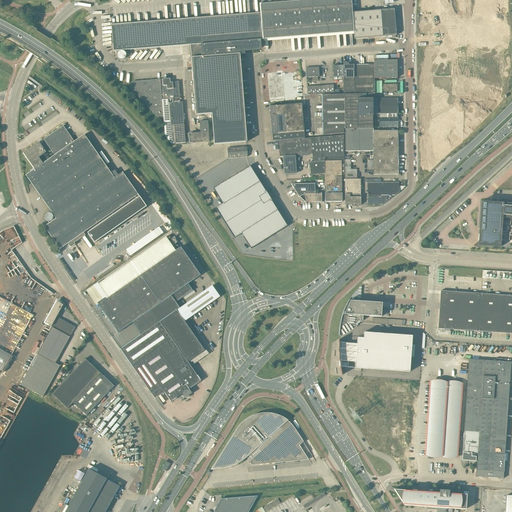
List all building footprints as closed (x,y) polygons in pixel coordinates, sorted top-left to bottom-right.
[(156,48),(199,45),(205,44),(239,42),(261,40),(261,39),(299,36),(358,32),(359,38),(392,36),(392,38),(396,38),(395,35),(396,35),(394,9),(352,12),(351,0),(309,0),(261,4),(111,16),(114,51),(156,48)] [(207,76),(241,73),(240,54),(244,54),(244,51),(258,50),(260,50),(260,49),(261,48),(261,47),(261,40),(239,42),(205,44),(199,45),(190,45),(191,58),(206,57),(206,58),(206,59),(200,59),(199,61),(200,64),(201,65),(206,65),(207,68),(207,69),(207,76)] [(245,125),(241,73),(207,76),(207,69),(207,68),(206,65),(201,65),(200,64),(199,61),(200,59),(206,59),(206,58),(206,57),(191,58),(196,115),(210,114),(213,144),(246,142),(245,125)] [(374,61),(374,65),(354,65),(354,94),(361,94),(374,94),(374,78),(397,78),(397,60),(374,61)] [(343,77),(343,94),(354,94),(354,65),(349,65),(349,63),(343,61),(343,65),(343,66),(343,77)] [(332,77),(343,77),(343,66),(332,66),(332,77)] [(319,67),(306,68),(307,77),(319,77),(319,67)] [(292,70),(267,72),(269,102),(294,100),(292,70)] [(133,81),(129,86),(161,122),(164,122),(160,79),(133,81)] [(160,79),(164,122),(164,134),(171,144),(186,143),(182,102),(180,102),(179,81),(173,82),(172,81),(170,81),(170,79),(160,79)] [(307,87),(308,95),(322,94),(334,94),(333,85),(307,87)] [(334,94),(322,94),(323,135),(344,133),(344,129),(345,129),(373,129),(373,114),(387,113),(398,113),(397,98),(361,99),(361,94),(354,94),(343,94),(334,94)] [(278,140),(305,138),(302,104),(270,106),(272,141),(278,140)] [(387,113),(387,118),(380,118),(380,127),(386,127),(386,126),(392,126),(392,127),(398,127),(398,118),(398,113),(387,113)] [(199,122),(200,132),(186,133),(186,137),(189,137),(189,144),(209,142),(208,121),(199,122)] [(83,233),(135,197),(137,199),(88,233),(94,243),(146,207),(122,173),(114,178),(84,135),(74,142),(63,126),(43,139),(47,145),(42,147),(39,142),(23,153),(34,170),(26,175),(56,218),(44,226),(60,249),(68,243),(71,248),(75,244),(74,243),(85,235),(83,233)] [(373,136),(373,131),(373,129),(345,129),(345,152),(373,151),(373,136)] [(343,135),(305,138),(278,140),(279,157),(284,157),(285,173),(296,173),(294,156),(312,155),(313,162),(310,162),(311,175),(324,174),(325,202),(342,202),(342,179),(345,179),(344,156),(343,135)] [(399,174),(398,135),(373,136),(373,151),(374,175),(399,174)] [(247,147),(227,149),(228,159),(248,157),(247,147)] [(272,201),(272,200),(266,191),(250,166),(213,188),(223,203),(215,208),(225,224),(234,238),(241,233),(251,249),(287,226),(272,201)] [(361,179),(345,179),(345,205),(361,205),(361,197),(361,188),(362,188),(362,185),(361,185),(361,179)] [(375,179),(367,179),(367,183),(367,205),(383,205),(399,192),(399,182),(375,183),(375,179)] [(315,184),(291,184),(299,197),(300,197),(302,202),(305,202),(322,202),(322,193),(315,194),(315,184)] [(478,245),(501,247),(511,247),(511,203),(481,201),(479,230),(478,239),(478,245)] [(14,246),(21,244),(16,229),(15,226),(0,230),(0,236),(11,234),(12,238),(12,239),(14,246)] [(130,256),(164,233),(160,226),(126,249),(130,256)] [(293,262),(262,259),(262,277),(268,284),(272,286),(278,288),(288,286),(302,279),(321,264),(356,232),(351,227),(300,227),(300,247),(293,247),(293,262)] [(140,335),(179,308),(176,303),(193,291),(188,284),(200,275),(181,247),(176,251),(165,235),(97,282),(108,297),(103,301),(102,299),(97,303),(118,332),(132,323),(140,335)] [(188,319),(220,297),(212,285),(180,307),(188,319)] [(511,333),(511,295),(440,290),(438,328),(439,328),(439,330),(438,330),(437,334),(450,335),(451,331),(450,330),(450,329),(511,333)] [(340,335),(341,337),(357,327),(356,325),(363,320),(363,315),(381,317),(382,303),(349,300),(347,302),(346,304),(345,306),(344,309),(344,311),(343,313),(342,315),(341,317),(341,320),(340,322),(340,324),(340,326),(339,329),(339,331),(339,333),(339,336),(340,335)] [(49,317),(45,324),(48,325),(52,327),(63,306),(57,302),(49,317)] [(120,349),(132,366),(155,398),(164,392),(171,402),(184,392),(185,393),(201,382),(188,362),(205,351),(177,310),(120,349)] [(57,318),(52,327),(64,334),(59,343),(65,346),(70,336),(74,328),(57,318)] [(64,334),(52,327),(37,354),(20,385),(42,397),(59,366),(55,364),(65,346),(59,343),(64,334)] [(363,338),(357,338),(355,368),(361,368),(409,372),(412,336),(364,332),(363,338)] [(11,355),(0,349),(0,370),(2,372),(11,355)] [(342,358),(341,361),(338,361),(338,366),(347,367),(348,358),(342,358)] [(503,361),(503,358),(496,358),(496,361),(469,359),(463,451),(462,452),(462,455),(462,460),(468,461),(476,461),(477,461),(476,470),(476,477),(503,479),(509,392),(511,362),(503,361)] [(86,415),(114,386),(85,359),(52,393),(67,409),(73,403),(86,415)] [(456,457),(461,384),(454,383),(449,383),(430,382),(429,398),(427,422),(425,454),(433,455),(456,457)] [(252,465),(309,460),(299,445),(303,442),(295,429),(294,428),(293,426),(292,425),(291,424),(290,423),(289,422),(288,420),(287,419),(285,418),(284,418),(282,416),(281,416),(279,415),(276,414),(275,414),(274,414),(273,413),(271,413),(271,414),(269,414),(267,413),(265,413),(264,414),(263,414),(261,414),(259,414),(258,414),(257,415),(255,415),(254,416),(252,416),(251,417),(250,418),(248,418),(247,419),(246,420),(244,421),(243,423),(242,424),(240,425),(239,427),(238,428),(237,429),(236,431),(235,432),(234,434),(211,469),(222,468),(223,468),(225,468),(227,467),(228,467),(230,466),(232,466),(233,465),(235,465),(237,464),(238,463),(240,462),(241,461),(243,460),(244,459),(245,458),(247,457),(250,454),(253,458),(251,460),(250,460),(250,461),(250,462),(250,463),(250,464),(251,464),(251,465),(252,465)] [(166,461),(162,469),(166,471),(171,463),(167,461),(166,461)] [(105,511),(120,486),(88,469),(64,511),(105,511)] [(439,492),(417,491),(417,490),(412,490),(394,489),(394,490),(404,505),(466,509),(467,494),(449,493),(449,490),(439,490),(439,492)] [(248,511),(257,496),(221,499),(213,511),(248,511)] [(266,511),(280,503),(277,499),(263,508),(266,511)]
